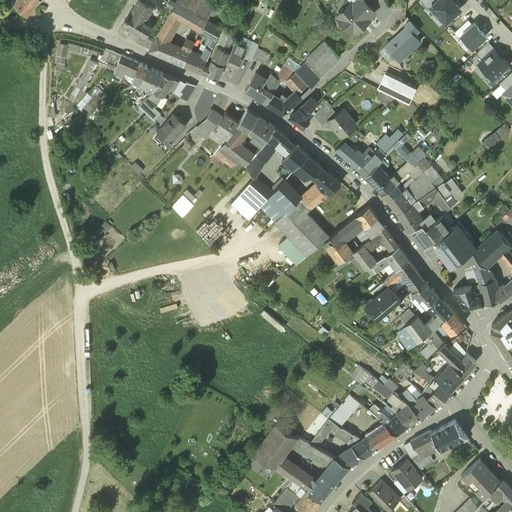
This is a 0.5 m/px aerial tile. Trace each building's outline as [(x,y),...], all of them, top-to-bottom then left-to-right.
[(39,2),(36,0),(19,0),(12,8),(24,19),(39,2)] [(214,7),(202,0),(179,0),(170,15),(181,21),(190,26),(196,15),(207,21),(214,7)] [(359,0),(353,6),(351,4),(338,17),(340,19),(339,20),(352,35),(355,32),(357,34),(371,21),(369,19),(376,13),(367,3),(363,0),(359,0)] [(430,5),(435,0),(420,0),(427,8),(431,5),(430,5)] [(460,7),(453,0),(435,0),(430,5),(431,5),(445,21),(460,7)] [(137,3),(131,13),(130,12),(122,26),(122,27),(123,25),(132,31),(132,32),(144,39),(149,30),(142,26),(153,9),(145,4),(143,6),(137,3)] [(181,21),(170,15),(157,39),(167,43),(181,21)] [(207,21),(196,15),(190,26),(201,32),(207,21)] [(404,25),(406,27),(407,26),(414,33),(419,29),(410,19),(404,25)] [(459,36),(460,34),(472,23),(468,19),(455,31),(459,36)] [(207,21),(201,32),(207,36),(213,24),(207,21)] [(486,35),(474,22),(472,23),(460,34),(473,47),(486,35)] [(222,29),(213,24),(207,36),(210,37),(216,41),(217,39),(222,29)] [(385,45),(401,62),(422,41),(414,33),(407,26),(406,27),(385,45)] [(222,29),(217,39),(220,40),(223,35),(224,36),(225,34),(227,30),(222,27),(222,29)] [(236,39),(227,35),(225,43),(232,46),(236,39)] [(216,41),(210,37),(206,45),(209,47),(207,49),(211,51),(215,44),(216,42),(216,41)] [(167,43),(157,39),(148,53),(161,58),(168,44),(167,43)] [(182,49),(168,44),(161,58),(182,67),(187,59),(194,44),(186,40),(182,49)] [(311,60),(324,74),(341,56),(327,41),(309,58),(311,60)] [(493,49),(494,49),(495,48),(488,41),(475,53),(482,60),(493,49)] [(64,70),(66,57),(70,57),(71,51),(81,52),(83,47),(69,44),(59,42),(57,55),(60,56),(58,69),(64,70)] [(225,43),(223,42),(219,48),(228,55),(232,46),(225,43)] [(250,42),(247,49),(243,59),(251,62),(252,60),(257,50),(259,46),(250,42)] [(236,44),(226,65),(237,70),(243,59),(247,49),(236,44)] [(219,48),(211,70),(204,67),(201,74),(218,81),(228,55),(219,48)] [(503,56),(501,57),(494,49),(493,49),(482,60),(479,62),(484,67),(482,68),(487,74),(489,73),(493,78),(509,63),(503,56)] [(269,57),(257,50),(252,60),(263,67),(269,57)] [(107,60),(118,65),(121,58),(110,53),(107,60)] [(207,61),(195,56),(193,62),(187,59),(182,67),(201,74),(204,67),(207,61)] [(89,58),(69,99),(78,103),(88,92),(83,89),(97,62),(89,58)] [(147,69),(121,58),(118,65),(117,67),(129,73),(135,75),(132,82),(140,86),(147,69)] [(296,72),(308,85),(312,89),(326,76),(324,74),(311,60),(304,67),(290,58),(282,68),(289,73),(285,80),(286,82),(296,72)] [(129,73),(117,67),(114,73),(126,79),(129,73)] [(282,68),(276,77),(281,81),(282,81),(285,80),(289,73),(282,68)] [(163,76),(147,69),(140,86),(149,89),(154,92),(163,76)] [(507,91),(511,86),(511,71),(499,83),(507,91)] [(296,72),(286,82),(296,92),(298,94),(308,85),(296,72)] [(276,77),(271,74),(267,82),(263,88),(273,94),(281,81),(276,77)] [(383,92),(389,95),(409,105),(417,89),(388,74),(379,90),(383,92)] [(273,94),(263,88),(267,82),(256,75),(245,92),(266,105),(273,96),(274,94),(273,94)] [(175,80),(163,76),(154,92),(153,93),(152,92),(150,95),(149,97),(159,102),(161,97),(163,98),(167,91),(172,95),(179,83),(175,80)] [(179,83),(172,95),(180,100),(183,96),(180,95),(187,85),(186,85),(185,86),(179,83)] [(78,103),(77,104),(89,115),(107,95),(95,84),(88,92),(78,103)] [(144,96),(140,99),(142,102),(143,102),(144,101),(149,97),(150,95),(152,92),(153,93),(154,92),(149,89),(144,96)] [(284,103),(273,96),(266,105),(283,116),(302,98),(298,94),(296,92),(284,103)] [(389,95),(383,92),(379,99),(385,102),(389,95)] [(140,99),(135,94),(128,100),(136,109),(138,106),(142,102),(140,99)] [(149,97),(144,101),(154,111),(159,102),(149,97)] [(316,97),(290,120),(301,128),(305,123),(303,122),(308,118),(307,116),(320,106),(316,101),(318,100),(316,97)] [(64,109),(68,113),(77,104),(78,103),(69,99),(64,103),(67,106),(64,109)] [(142,102),(138,106),(154,122),(160,116),(154,111),(144,101),(143,102),(142,102)] [(321,107),(323,109),(329,114),(332,112),(334,110),(325,102),(321,107)] [(329,114),(323,109),(314,118),(321,128),(328,123),(336,117),(332,112),(329,114)] [(356,126),(343,111),(336,117),(328,123),(340,139),(356,126)] [(223,119),(211,112),(207,119),(203,123),(202,125),(213,133),(223,119)] [(259,119),(248,112),(240,124),(240,125),(230,139),(240,146),(251,131),(259,119)] [(240,125),(225,116),(223,119),(213,133),(214,134),(215,132),(216,132),(228,139),(226,142),(227,142),(230,139),(240,125)] [(185,127),(173,117),(158,135),(170,145),(185,127)] [(276,130),(259,119),(251,131),(257,134),(252,141),(263,148),(276,130)] [(511,130),(507,126),(483,144),(490,152),(491,151),(511,133),(511,130)] [(260,152),(268,157),(277,144),(293,156),(300,161),(306,153),(276,130),(263,148),(260,152)] [(356,135),(344,144),(351,150),(361,142),(356,135)] [(408,136),(401,143),(405,147),(412,140),(408,136)] [(240,146),(230,139),(227,142),(222,149),(246,168),(253,160),(255,158),(240,146)] [(406,161),(412,167),(419,161),(413,155),(405,147),(401,143),(394,149),(406,161)] [(351,150),(344,144),(333,151),(352,166),(360,158),(355,153),(351,150)] [(424,145),(413,155),(419,161),(424,157),(430,151),(424,145)] [(360,158),(367,163),(375,155),(376,154),(372,150),(366,155),(360,150),(355,153),(360,158)] [(255,158),(253,160),(261,166),(264,163),(268,157),(260,152),(255,158)] [(385,158),(378,152),(376,154),(375,155),(381,161),(385,158)] [(300,161),(293,169),(306,177),(311,173),(315,171),(321,163),(306,153),(300,161)] [(279,166),(268,157),(264,163),(282,181),(283,180),(293,169),(300,161),(293,156),(287,164),(282,160),(279,166)] [(407,172),(417,183),(425,175),(433,168),(424,157),(419,161),(412,167),(407,172)] [(367,163),(360,158),(352,166),(358,171),(367,163)] [(381,161),(376,166),(381,171),(387,166),(381,161)] [(406,161),(388,178),(394,184),(398,180),(407,172),(412,167),(406,161)] [(342,178),(321,163),(315,171),(311,173),(317,178),(315,179),(330,190),(342,178)] [(367,163),(358,171),(364,176),(373,168),(367,163)] [(376,166),(365,177),(371,184),(381,171),(376,166)] [(425,175),(436,188),(437,188),(445,182),(433,168),(425,175)] [(388,178),(381,171),(371,184),(382,195),(394,184),(388,178)] [(418,200),(436,188),(425,175),(417,183),(403,195),(410,204),(411,205),(418,200)] [(245,192),(260,207),(273,193),(259,177),(245,192)] [(445,182),(437,188),(441,194),(443,196),(450,190),(457,199),(464,193),(452,177),(445,182)] [(330,190),(315,179),(299,198),(310,210),(330,190)] [(299,197),(283,180),(282,181),(273,193),(288,208),(299,197)] [(394,184),(382,195),(397,215),(410,204),(403,195),(397,188),(394,184)] [(436,188),(418,200),(421,204),(423,207),(441,194),(437,188),(436,188)] [(181,215),(193,203),(183,193),(171,205),(181,215)] [(288,208),(273,193),(260,207),(274,222),(288,208)] [(299,198),(299,197),(288,208),(274,222),(306,257),(322,244),(327,240),(306,214),(310,210),(299,198)] [(451,207),(444,198),(435,206),(437,208),(440,205),(445,211),(451,207)] [(411,205),(398,215),(409,232),(423,222),(421,220),(413,208),(411,205)] [(440,205),(437,208),(424,218),(428,224),(441,214),(445,211),(440,205)] [(511,209),(508,207),(503,215),(510,221),(511,222),(511,209)] [(382,226),(368,209),(355,218),(361,225),(370,237),(382,226)] [(505,226),(510,221),(503,215),(500,213),(495,218),(505,226)] [(428,224),(424,218),(421,220),(423,222),(409,232),(413,237),(415,235),(418,239),(416,241),(423,250),(433,243),(452,227),(451,226),(449,228),(440,216),(442,215),(441,214),(428,224)] [(355,218),(340,228),(335,232),(342,241),(361,225),(355,218)] [(498,227),(499,228),(498,228),(501,230),(505,226),(495,218),(491,221),(498,227)] [(95,231),(101,236),(111,224),(105,219),(95,231)] [(452,227),(433,243),(451,266),(461,258),(475,247),(470,240),(467,241),(455,225),(458,224),(457,223),(452,227)] [(397,245),(382,226),(370,237),(368,239),(376,249),(385,241),(391,249),(397,245)] [(475,247),(472,251),(480,261),(474,266),(478,277),(483,288),(488,300),(504,294),(509,292),(511,289),(511,277),(501,286),(495,274),(487,262),(500,252),(511,267),(511,253),(506,246),(511,242),(510,241),(501,230),(498,228),(499,228),(498,227),(475,247)] [(342,241),(335,232),(327,240),(322,244),(338,266),(351,254),(342,241)] [(368,239),(355,251),(369,269),(372,266),(378,261),(372,253),(376,249),(368,239)] [(403,252),(397,245),(391,249),(385,255),(390,263),(403,252)] [(480,261),(472,251),(469,253),(474,266),(480,261)] [(409,259),(403,252),(390,263),(396,270),(409,259)] [(469,253),(461,260),(469,281),(478,277),(474,266),(469,253)] [(376,272),(390,263),(385,255),(378,261),(372,266),(376,272)] [(425,280),(409,259),(396,270),(384,280),(389,284),(390,286),(402,274),(414,289),(425,280)] [(384,280),(371,291),(375,296),(389,284),(384,280)] [(414,289),(409,294),(413,298),(410,300),(413,303),(431,287),(425,280),(414,289)] [(375,296),(364,305),(377,320),(402,299),(390,286),(389,284),(375,296)] [(474,284),(453,290),(468,306),(488,300),(483,288),(478,289),(477,287),(475,287),(474,284)] [(438,294),(431,287),(413,303),(421,310),(426,305),(438,294)] [(454,313),(438,294),(426,305),(440,319),(437,321),(440,325),(454,313)] [(511,309),(490,327),(508,359),(511,356),(511,343),(511,344),(504,335),(511,324),(511,309)] [(461,321),(454,313),(440,325),(434,330),(426,337),(430,341),(427,344),(429,347),(432,343),(438,338),(444,346),(446,345),(441,338),(449,331),(461,321)] [(425,326),(415,315),(406,324),(421,341),(426,337),(434,330),(428,323),(425,326)] [(461,321),(449,331),(453,336),(465,325),(461,321)] [(410,350),(421,341),(406,324),(395,333),(410,350)] [(444,346),(438,338),(432,343),(429,347),(421,355),(427,361),(437,351),(444,346)] [(456,340),(448,346),(447,347),(450,351),(459,344),(456,340)] [(459,344),(450,351),(456,357),(464,366),(471,359),(459,344)] [(444,346),(437,351),(450,364),(456,357),(450,351),(447,347),(448,346),(446,345),(444,346)] [(464,366),(456,357),(450,364),(451,365),(463,378),(478,365),(472,360),(471,359),(464,366)] [(414,371),(402,363),(393,375),(402,382),(404,380),(405,380),(414,371)] [(423,364),(415,372),(426,380),(429,376),(425,373),(429,370),(423,364)] [(463,378),(451,365),(437,380),(451,390),(463,378)] [(373,376),(360,366),(351,376),(364,386),(373,376)] [(437,380),(433,378),(421,393),(423,395),(435,406),(438,404),(451,390),(437,380)] [(493,428),(511,414),(511,398),(499,381),(473,402),(493,428)] [(391,390),(380,382),(374,390),(384,398),(391,390)] [(401,389),(397,395),(398,396),(401,399),(406,393),(401,389)] [(397,395),(394,393),(388,402),(392,405),(398,396),(397,395)] [(423,395),(416,400),(415,399),(409,404),(409,405),(410,405),(411,406),(412,407),(422,416),(435,406),(423,395)] [(401,399),(398,396),(392,405),(396,408),(400,407),(404,411),(410,405),(409,405),(401,399)] [(411,406),(410,405),(404,411),(398,416),(409,428),(422,416),(412,407),(411,406)] [(324,424),(313,416),(298,440),(316,449),(323,437),(318,434),(324,424)] [(385,425),(387,428),(396,421),(406,431),(409,428),(398,416),(385,425)] [(406,431),(396,421),(387,428),(399,438),(406,431)] [(350,437),(329,422),(323,430),(344,444),(350,437)] [(457,424),(433,436),(436,444),(441,453),(468,439),(457,424)] [(366,444),(387,428),(385,425),(369,438),(360,443),(363,446),(366,444)] [(335,460),(316,449),(298,440),(276,428),(256,456),(294,484),(305,493),(315,480),(284,458),(292,448),(326,468),(343,478),(350,469),(335,460)] [(387,428),(366,444),(377,452),(399,438),(387,428)] [(432,434),(419,441),(425,450),(436,444),(433,436),(432,434)] [(360,443),(350,437),(344,444),(351,449),(353,451),(360,443)] [(425,450),(419,441),(411,445),(419,455),(426,451),(425,450)] [(377,452),(366,444),(363,446),(360,443),(353,451),(363,461),(377,452)] [(426,451),(431,458),(441,453),(436,444),(425,450),(426,451)] [(411,445),(405,449),(412,459),(419,455),(411,445)] [(353,451),(351,449),(335,460),(350,469),(363,461),(353,451)] [(419,455),(412,459),(417,465),(431,458),(426,451),(419,455)] [(433,463),(433,462),(431,458),(417,465),(420,470),(433,463)] [(502,483),(482,461),(462,478),(483,500),(491,492),(495,489),(495,490),(502,483)] [(407,463),(392,475),(398,482),(400,481),(409,492),(410,492),(422,482),(415,473),(415,472),(407,463)] [(315,480),(305,493),(321,504),(343,478),(326,468),(315,480)] [(511,498),(511,490),(504,481),(496,490),(497,491),(490,497),(497,504),(503,498),(507,502),(511,498)] [(401,502),(382,483),(370,495),(386,511),(392,506),(394,508),(401,502)] [(289,490),(300,499),(305,493),(294,484),(289,490)] [(300,499),(289,490),(276,506),(283,511),(288,511),(293,507),(300,499)] [(410,492),(409,492),(404,497),(406,500),(414,508),(420,503),(410,492)] [(300,499),(293,507),(299,511),(313,511),(321,504),(305,493),(300,499)] [(372,506),(361,496),(357,501),(361,505),(362,505),(368,510),(372,506)] [(406,500),(401,504),(408,511),(410,511),(414,508),(406,500)] [(475,511),(477,510),(479,509),(470,500),(457,511),(475,511)]
